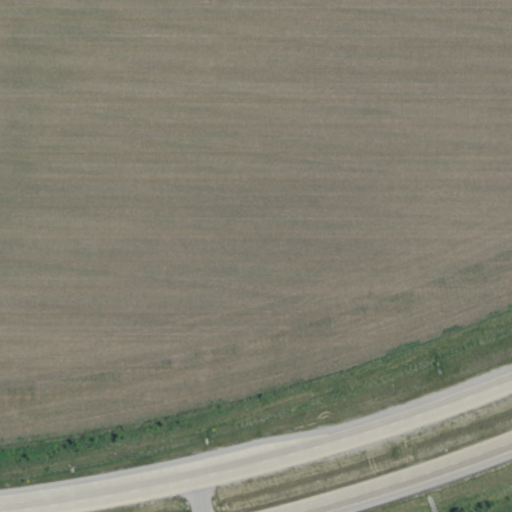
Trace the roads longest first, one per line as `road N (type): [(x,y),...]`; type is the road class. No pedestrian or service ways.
road 1 (trunk): [(511,388),(282,460),(0,511)]
road 2 (trunk): [(322,511),(511,450)]
